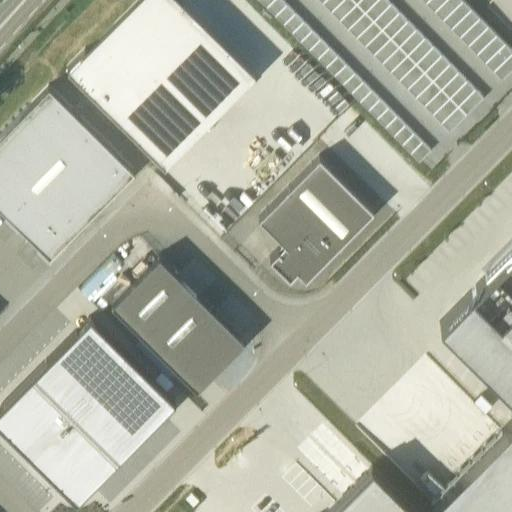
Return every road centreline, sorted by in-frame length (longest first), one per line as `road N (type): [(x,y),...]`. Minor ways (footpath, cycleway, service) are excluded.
road 1 (unclassified): [(0,349),(144,199),(300,339)]
road 2 (unclassified): [(511,129),(300,339)]
road 3 (unclassified): [(300,339),(130,511)]
road 4 (unknown): [(469,171),(305,0)]
road 5 (unknown): [(412,0),(511,105)]
